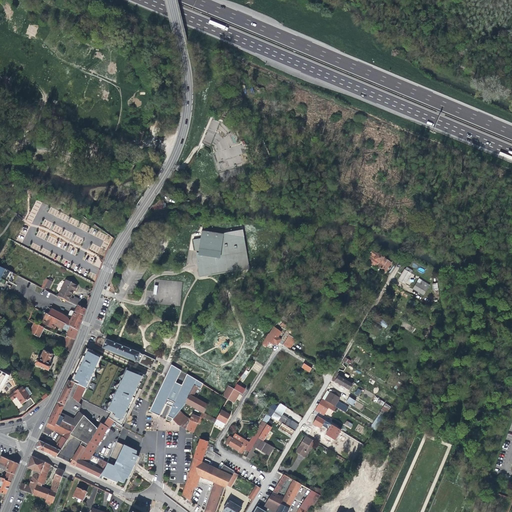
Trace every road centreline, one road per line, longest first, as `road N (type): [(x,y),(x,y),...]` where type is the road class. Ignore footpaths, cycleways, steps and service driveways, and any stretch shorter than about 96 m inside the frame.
road 1 (secondary): [(171,0),(187,70),(180,140),(118,244),(46,408)]
road 2 (motorway): [(148,0),(511,151)]
road 3 (motorway): [(511,133),(194,0)]
road 4 (residential): [(328,374),(277,349),(217,442),(267,479)]
road 5 (tertiary): [(157,496),(126,495),(28,449)]
road 6 (residential): [(328,374),(267,479)]
